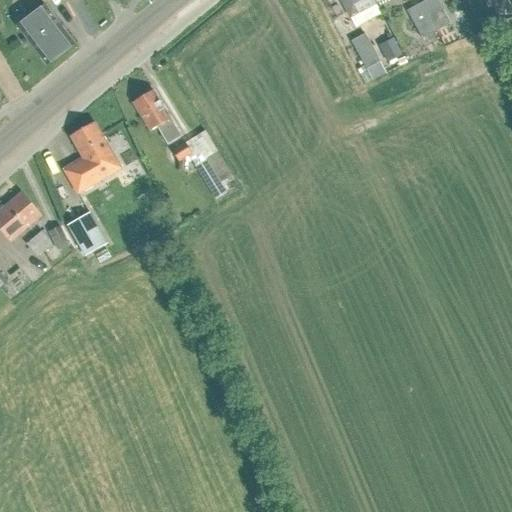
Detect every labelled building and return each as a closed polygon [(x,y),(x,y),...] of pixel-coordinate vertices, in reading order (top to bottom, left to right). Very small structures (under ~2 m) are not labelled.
[(377,7),(373,0),(343,0),(351,14),(363,8),(366,14),(377,7)] [(434,0),(429,0),(419,5),(435,33),(449,25),(434,0)] [(510,9),(505,0),(487,0),(489,3),(494,0),(502,13),(510,9)] [(435,33),(419,5),(405,13),(421,41),(435,33)] [(46,66),(74,45),(45,6),(17,27),(46,66)] [(380,59),(400,52),(390,22),(370,29),(380,59)] [(379,63),(364,35),(350,43),(365,71),(379,63)] [(169,145),(181,137),(153,92),(133,104),(151,134),(159,129),(169,145)] [(181,119),(188,132),(200,125),(193,113),(181,119)] [(70,138),(84,161),(65,173),(78,195),(121,170),(95,124),(70,138)] [(202,134),(192,140),(171,152),(178,163),(188,157),(214,201),(225,194),(224,193),(227,191),(224,186),(231,181),(202,134)] [(41,217),(22,193),(5,207),(25,230),(41,217)] [(5,207),(0,211),(0,232),(9,243),(25,230),(5,207)] [(107,245),(90,214),(66,228),(83,258),(107,245)] [(68,246),(59,228),(47,234),(56,252),(68,246)] [(41,232),(33,239),(44,251),(51,244),(41,232)] [(115,243),(120,255),(138,247),(138,245),(146,241),(143,234),(135,237),(134,234),(115,243)] [(44,251),(33,239),(26,245),(36,257),(44,251)] [(12,287),(26,273),(14,261),(0,275),(12,287)]
